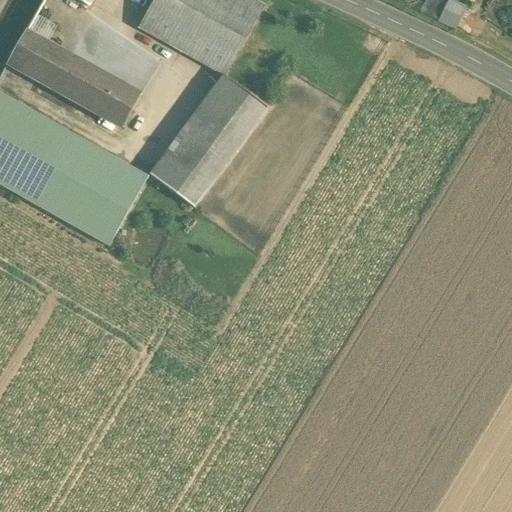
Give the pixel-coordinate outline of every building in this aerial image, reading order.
[(68,0),(91,13),(98,0),(68,0)] [(159,0),(140,34),(227,82),(267,11),(247,0),(159,0)] [(456,0),(450,0),(441,23),(459,30),(469,5),(456,0)] [(145,100),(27,36),(7,73),(124,137),(145,100)] [(227,82),(153,181),(198,214),(271,115),(227,82)] [(148,179),(0,95),(0,187),(108,249),(148,179)]
